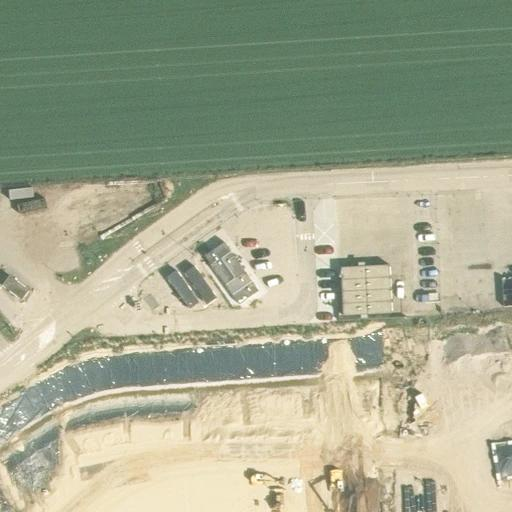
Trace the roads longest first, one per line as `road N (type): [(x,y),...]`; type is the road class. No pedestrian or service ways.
road 1 (unknown): [(0,243),(78,308),(255,313),(288,289),(299,188)]
road 2 (unknown): [(413,181),(422,221),(449,253),(474,261),(511,253)]
